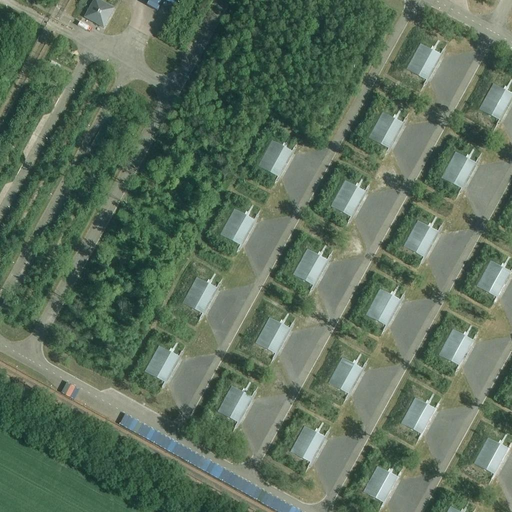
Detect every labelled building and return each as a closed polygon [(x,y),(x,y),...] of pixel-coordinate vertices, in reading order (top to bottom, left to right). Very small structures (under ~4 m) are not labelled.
[(97,0),(93,0),(83,19),(104,30),(115,10),(97,0)] [(440,56),(420,45),(406,70),(426,81),(440,56)] [(48,69),(56,74),(60,67),(52,62),(48,69)] [(511,98),(511,95),(494,85),(480,111),(499,122),(511,98)] [(402,124),(383,113),(368,139),(388,150),(402,124)] [(292,153),(272,142),(258,168),(278,178),(292,153)] [(476,164),(456,154),(442,179),(462,190),(476,164)] [(365,193),(345,182),(331,208),(351,218),(365,193)] [(254,221),(235,210),(220,236),(240,247),(254,221)] [(438,233),(419,222),(404,248),(424,259),(438,233)] [(327,261),(307,250),(293,276),(313,287),(327,261)] [(509,274),(489,263),(475,289),(495,300),(509,274)] [(216,291),(196,280),(182,305),(202,316),(216,291)] [(401,301),(381,291),(367,316),(387,327),(401,301)] [(289,331),(269,320),(255,345),(275,356),(289,331)] [(471,343),(452,332),(437,357),(457,368),(471,343)] [(178,359),(159,348),(144,374),(164,385),(178,359)] [(363,371),(343,360),(329,386),(348,397),(363,371)] [(251,399),(231,388),(217,414),(237,425),(251,399)] [(433,412),(413,401),(399,427),(419,438),(433,412)] [(325,440),(305,429),(291,455),(311,465),(325,440)] [(507,453),(487,442),(473,467),(493,478),(507,453)] [(395,481),(376,470),(362,496),(381,507),(395,481)]
